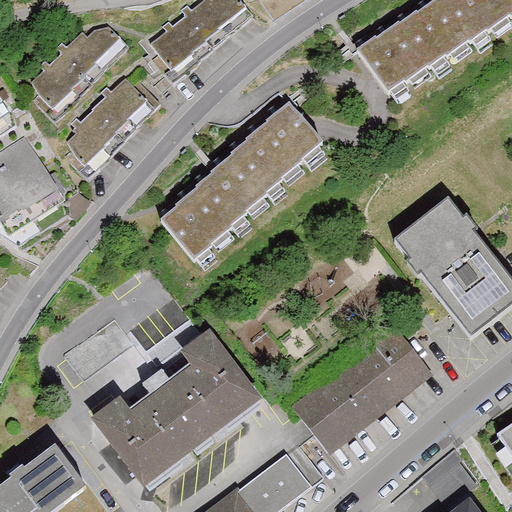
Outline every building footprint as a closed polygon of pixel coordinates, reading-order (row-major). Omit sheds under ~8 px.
[(213,0),(162,44),(171,55),(166,60),(183,80),(251,21),(233,0),(213,0)] [(511,0),(445,0),(358,56),(388,102),(511,22),(511,0)] [(51,93),(45,99),(64,119),(74,109),(69,105),(96,79),(98,81),(104,76),(99,71),(123,48),(112,35),(100,35),(89,46),(84,41),(41,83),(51,93)] [(129,85),(66,150),(98,180),(165,112),(144,92),(141,96),(129,85)] [(285,121),(155,235),(191,275),(321,162),(285,121)] [(37,149),(0,168),(0,225),(9,242),(34,229),(30,221),(65,203),(37,149)] [(386,235),(470,341),(511,308),(511,292),(438,195),(386,235)] [(173,299),(129,329),(143,350),(187,320),(173,299)] [(132,346),(113,321),(67,357),(86,382),(132,346)] [(290,402),(329,452),(445,364),(420,331),(407,342),(393,324),(290,402)] [(109,392),(80,413),(132,483),(252,395),(201,325),(173,346),(182,359),(159,376),(151,366),(135,378),(142,387),(118,405),(109,392)] [(511,417),(490,432),(511,464),(511,417)] [(206,511),(288,511),(322,487),(293,448),(206,511)] [(50,453),(0,490),(0,511),(52,511),(79,492),(50,453)] [(474,511),(462,496),(476,486),(459,464),(431,485),(444,502),(430,511),(474,511)]
